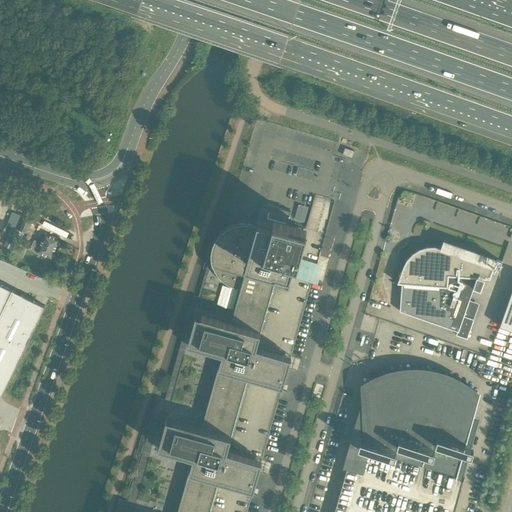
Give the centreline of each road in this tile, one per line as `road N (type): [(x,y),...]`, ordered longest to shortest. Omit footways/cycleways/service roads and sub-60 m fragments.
road 1 (unclassified): [(412,176),(385,171),(367,181),(272,511)]
road 2 (motorway): [(150,0),(511,127)]
road 3 (unclassified): [(277,0),(252,76),(266,102),(511,191)]
road 4 (unclassified): [(295,511),(386,194),(412,176)]
road 5 (tertiary): [(0,511),(102,230),(91,181)]
road 6 (motorway): [(254,0),(511,92)]
road 7 (tertiary): [(91,181),(121,162),(196,0)]
road 8 (motorway): [(511,54),(354,0)]
